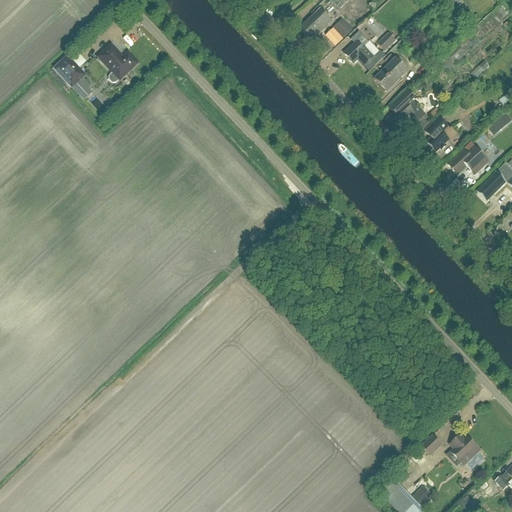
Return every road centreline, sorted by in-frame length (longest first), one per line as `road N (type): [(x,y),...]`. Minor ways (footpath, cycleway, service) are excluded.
road 1 (unclassified): [(511,413),(121,0)]
road 2 (unclassified): [(511,279),(247,0)]
